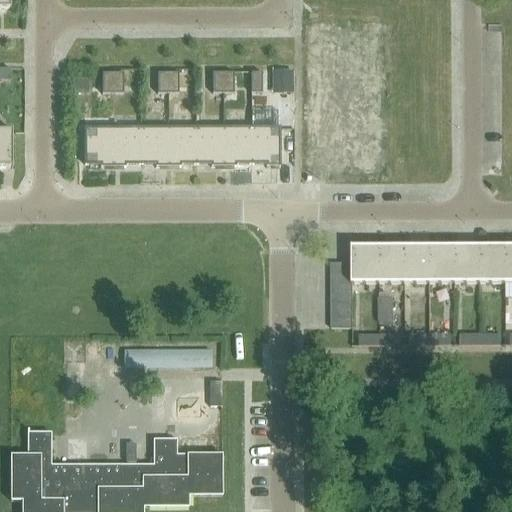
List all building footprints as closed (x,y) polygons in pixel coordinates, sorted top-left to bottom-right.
[(0,0),(0,11),(9,11),(9,0),(0,0)] [(425,0),(366,0),(366,18),(426,18),(425,0)] [(426,18),(366,18),(367,43),(426,43),(426,18)] [(332,33),(323,33),(323,44),(332,43),(332,33)] [(332,43),(323,44),(323,54),(332,54),(332,43)] [(426,43),(367,43),(367,68),(426,68),(426,43)] [(426,68),(367,68),(367,93),(426,93),(426,68)] [(0,81),(9,82),(9,72),(9,71),(0,70),(0,81)] [(223,76),(223,94),(234,95),(234,75),(223,76)] [(251,75),(251,95),(262,95),(262,75),(251,75)] [(102,96),(113,96),(113,76),(102,76),(102,96)] [(113,76),(113,96),(124,96),(123,76),(113,76)] [(158,95),(168,95),(167,76),(158,76),(158,95)] [(167,76),(168,95),(178,94),(178,76),(167,76)] [(223,76),(213,76),(213,94),(223,95),(223,76)] [(332,83),(323,83),(323,93),(332,93),(332,83)] [(332,93),(323,93),(323,104),(332,104),(332,93)] [(426,93),(367,93),(367,118),(426,117),(426,93)] [(426,117),(367,118),(367,142),(427,142),(426,117)] [(100,169),(112,169),(112,118),(110,118),(111,131),(84,131),(84,167),(100,167),(100,169)] [(140,131),(115,131),(115,118),(112,118),(112,169),(125,169),(125,167),(140,167),(140,131)] [(155,169),(168,169),(167,118),(165,118),(165,131),(140,131),(140,167),(155,167),(155,169)] [(195,131),(170,131),(170,118),(167,118),(168,169),(180,169),(180,166),(195,166),(195,131)] [(210,169),(222,169),(222,118),(220,118),(220,131),(195,131),(195,166),(210,166),(210,169)] [(250,131),(225,131),(225,118),(222,118),(222,169),(235,169),(235,166),(250,166),(250,131)] [(279,166),(278,131),(278,123),(276,123),(276,131),(250,131),(250,166),(266,166),(266,169),(280,169),(280,166),(279,166)] [(332,132),(323,132),(323,143),(332,143),(332,132)] [(0,133),(0,169),(10,169),(10,134),(0,133)] [(367,167),(367,168),(368,168),(424,168),(424,164),(424,160),(427,160),(427,142),(367,142),(367,167)] [(332,143),(323,143),(323,153),(332,153),(332,143)] [(353,286),(379,286),(379,250),(352,250),(353,286)] [(379,286),(404,286),(404,250),(379,250),(379,286)] [(404,286),(429,285),(429,250),(404,250),(404,286)] [(429,285),(454,285),(454,250),(429,250),(429,285)] [(454,285),(480,285),(480,250),(454,250),(454,285)] [(480,285),(505,285),(505,250),(480,250),(480,285)] [(330,266),(331,277),(351,277),(351,266),(330,266)] [(331,277),(331,288),(351,288),(351,277),(331,277)] [(331,288),(331,298),(351,298),(351,288),(331,288)] [(331,298),(331,309),(351,309),(351,298),(331,298)] [(331,309),(331,320),(351,320),(351,309),(331,309)] [(331,320),(331,331),(351,330),(351,320),(331,320)] [(353,323),(352,334),(372,336),(373,325),(353,323)] [(359,348),(379,348),(379,337),(359,337),(359,348)] [(379,348),(399,348),(399,337),(379,337),(379,348)] [(409,348),(430,348),(429,337),(409,337),(409,348)] [(430,348),(450,348),(450,337),(429,337),(430,348)] [(459,348),(480,348),(480,337),(459,337),(459,348)] [(480,348),(500,348),(500,337),(480,337),(480,348)] [(210,409),(221,409),(221,384),(210,384),(210,409)] [(152,468),(127,468),(50,469),(50,436),(26,436),(26,458),(9,458),(9,504),(21,504),(20,511),(141,511),(142,510),(187,510),(187,498),(221,498),(221,457),(175,457),(175,443),(152,443),(152,468)]
